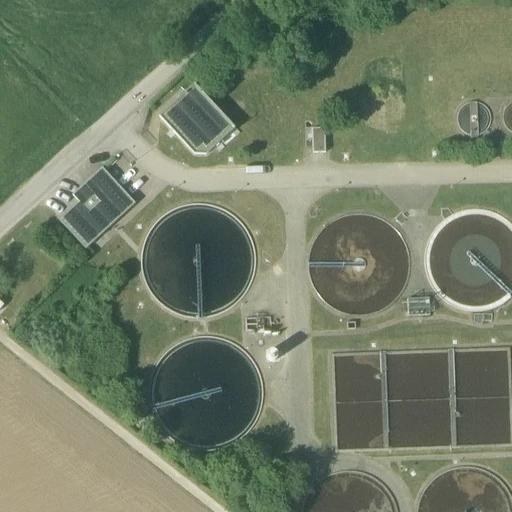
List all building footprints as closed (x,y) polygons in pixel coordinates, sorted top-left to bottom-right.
[(194,156),(206,156),(235,129),(194,85),(159,118),(194,156)] [(467,136),(477,136),(486,131),(489,121),(487,112),(479,105),(469,105),(460,110),(457,120),(459,129),(467,136)] [(511,133),(511,105),(506,109),(503,118),(505,128),(511,133)] [(312,130),(312,154),(325,154),(324,129),(312,130)] [(59,220),(85,249),(133,205),(101,171),(73,197),(78,202),(59,220)] [(424,294),(492,305),(499,263),(479,259),(481,247),(433,239),(424,294)] [(275,362),(278,359),(277,354),(274,352),(270,352),(267,356),(267,360),(270,363),(275,362)]
